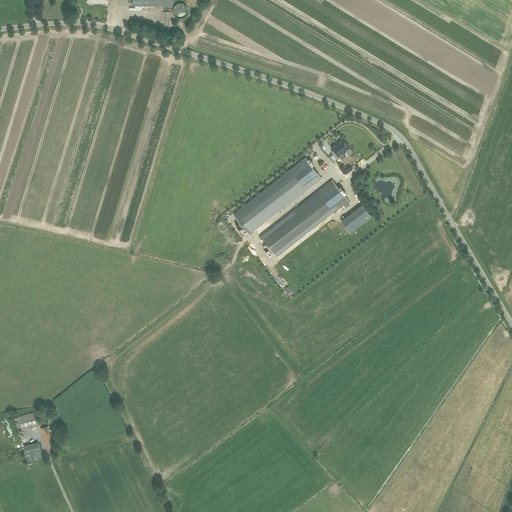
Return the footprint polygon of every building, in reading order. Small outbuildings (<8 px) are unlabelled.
[(336,143),(331,147),(333,150),(331,151),(334,155),(336,154),(339,157),(344,153),(343,152),(349,147),(343,138),(336,143)] [(305,157),(233,213),(240,222),(236,225),(239,229),(243,226),(249,234),(321,178),(305,157)] [(343,173),(346,173),(352,169),(349,165),(345,168),(343,165),(339,168),(343,173)] [(277,256),(349,202),(332,179),(261,235),(277,256)] [(358,209),(366,220),(371,217),(362,206),(358,209)] [(350,233),(354,230),(346,219),(342,222),(350,233)] [(37,410),(18,416),(21,429),(41,423),(37,410)] [(55,412),(46,414),(49,424),(58,421),(55,412)] [(55,451),(48,426),(41,428),(48,453),(55,451)] [(25,447),(26,453),(30,451),(32,457),(38,456),(36,450),(40,449),(38,442),(28,445),(24,446),(25,447)]
